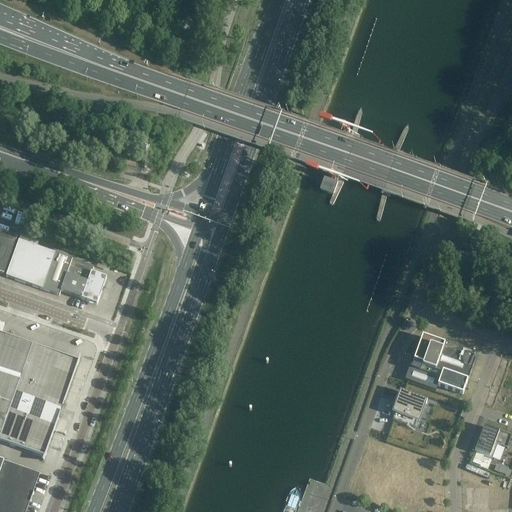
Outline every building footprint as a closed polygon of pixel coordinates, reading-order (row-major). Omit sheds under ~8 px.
[(323,180),(319,192),(333,196),(337,184),(323,180)] [(0,273),(3,274),(17,237),(0,230),(0,273)] [(42,290),(55,254),(18,241),(5,277),(42,290)] [(72,260),(55,254),(42,290),(58,296),(60,292),(96,306),(106,279),(91,273),(93,267),(72,259),(72,260)] [(0,442),(44,457),(77,363),(0,335),(0,442)] [(451,348),(422,337),(413,362),(420,364),(418,372),(440,380),(437,388),(462,397),(477,352),(457,345),(457,346),(452,344),(451,348)] [(399,402),(392,422),(415,430),(424,405),(425,406),(426,403),(398,394),(395,401),(399,402)] [(492,430),(483,427),(478,441),(477,441),(477,440),(476,439),(471,453),(472,453),(472,452),(491,459),(497,444),(500,445),(499,447),(506,450),(511,437),(492,430)] [(369,485),(366,493),(374,495),(375,493),(387,498),(394,478),(398,479),(402,465),(379,457),(375,468),(379,469),(373,487),(369,485)] [(26,511),(39,474),(0,460),(0,511),(26,511)] [(500,465),(498,472),(505,475),(505,476),(508,477),(511,470),(507,469),(508,468),(500,465)] [(487,484),(469,485),(470,511),(510,511),(510,505),(488,507),(487,484)]
